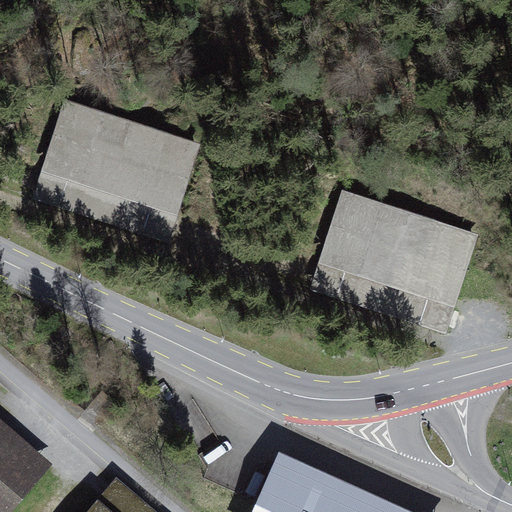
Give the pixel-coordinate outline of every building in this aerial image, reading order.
[(39,199),(166,239),(173,216),(195,146),(68,106),(46,176),(39,199)] [(474,237),(346,196),(323,268),(316,288),(444,330),(474,237)] [(118,402),(103,391),(86,412),(102,424),(118,402)] [(0,511),(5,511),(40,473),(0,438),(0,511)] [(378,511),(274,465),(253,511),(378,511)] [(154,511),(120,482),(92,511),(154,511)]
